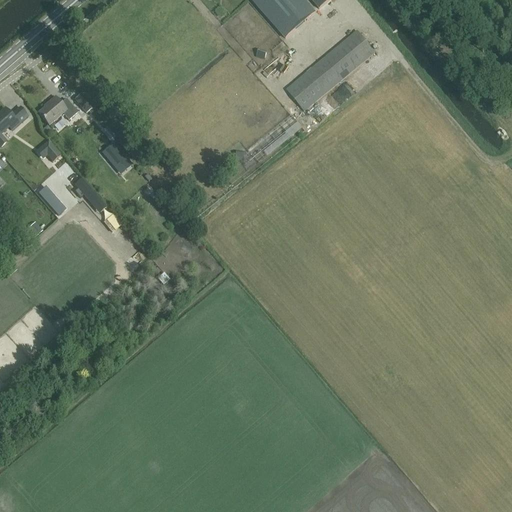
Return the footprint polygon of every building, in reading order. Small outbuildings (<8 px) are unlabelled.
[(251,0),(285,39),(314,13),(302,0),(251,0)] [(310,0),(319,10),(329,0),(310,0)] [(321,26),(314,29),(316,35),(323,32),(321,26)] [(286,91),(304,112),(375,53),(357,32),(286,91)] [(3,100),(13,112),(24,103),(13,91),(3,100)] [(91,109),(80,96),(74,101),(86,114),(91,109)] [(68,121),(77,113),(70,104),(64,109),(54,98),(47,104),(48,106),(38,114),(48,127),(62,115),(68,121)] [(0,147),(1,148),(4,145),(4,143),(0,137),(0,134),(8,128),(10,131),(27,117),(20,109),(11,116),(5,109),(0,113),(0,147)] [(290,123),(285,128),(294,138),(300,133),(290,123)] [(48,142),(26,160),(33,168),(47,156),(56,167),(63,161),(48,142)] [(132,166),(117,148),(106,158),(101,162),(105,167),(110,163),(121,176),(132,166)] [(94,209),(101,202),(81,180),(74,186),(78,189),(75,192),(80,199),(83,196),(94,209)] [(43,190),(38,194),(58,217),(63,212),(43,190)] [(115,229),(123,223),(114,213),(107,219),(115,229)]
